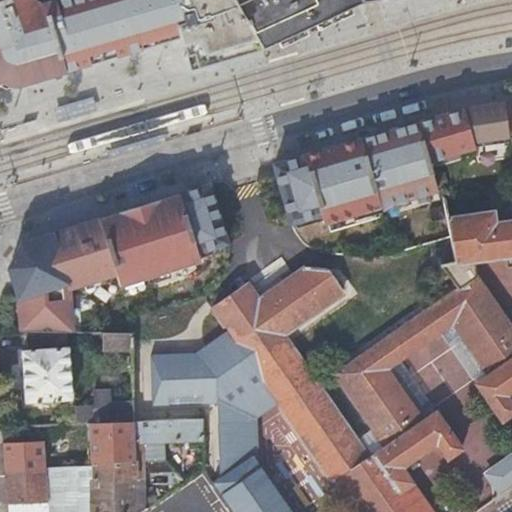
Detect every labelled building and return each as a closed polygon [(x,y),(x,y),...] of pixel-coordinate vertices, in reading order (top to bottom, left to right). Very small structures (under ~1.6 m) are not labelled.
[(250,29),(232,0),(66,0),(43,7),(35,4),(33,0),(0,0),(0,72),(15,82),(18,89),(180,36),(189,68),(262,51),(250,29)] [(262,51),(362,1),(361,0),(232,0),(250,29),(262,51)] [(464,105),(275,165),(292,224),(321,214),(324,223),(437,187),(428,158),(474,144),(472,138),(511,133),(511,104),(511,100),(464,105)] [(26,332),(69,333),(73,333),(69,289),(117,274),(121,287),(201,262),(199,253),(228,244),(210,186),(23,244),(6,266),(20,294),(23,332),(26,332)] [(511,200),(510,193),(509,191),(491,193),(493,213),(449,219),(451,232),(456,261),(442,265),(458,288),(334,374),(373,431),(385,448),(374,456),(373,455),(369,457),(357,441),(283,334),(342,294),(327,270),(321,270),(305,269),(259,300),(248,285),(214,309),(355,511),(434,511),(402,467),(436,444),(446,458),(461,448),(436,413),(425,421),(389,369),(400,361),(441,334),(453,326),(489,376),(476,384),(501,421),(511,413),(511,406),(505,396),(511,391),(511,325),(477,276),(475,260),(511,255),(511,200)] [(441,334),(476,384),(489,376),(453,326),(441,334)] [(69,333),(26,332),(27,350),(23,350),(27,402),(73,399),(69,333)] [(106,350),(134,349),(134,334),(105,334),(106,350)] [(436,413),(400,361),(389,369),(425,421),(436,413)] [(92,423),(136,422),(135,399),(135,395),(135,389),(96,391),(97,416),(91,417),(92,423)] [(146,441),(204,439),(203,420),(136,422),(92,423),(88,423),(89,442),(92,442),(93,465),(146,461),(146,441)] [(46,471),(46,467),(44,441),(13,442),(12,426),(2,426),(4,455),(6,473),(46,471)] [(385,448),(373,431),(357,441),(369,457),(373,455),(374,456),(385,448)] [(511,450),(481,473),(497,496),(511,485),(511,450)] [(140,511),(149,507),(165,496),(163,493),(146,503),(146,464),(151,464),(152,461),(146,461),(93,465),(93,511),(140,511)] [(48,501),(46,471),(6,473),(6,486),(7,504),(17,503),(48,501)] [(18,511),(17,503),(7,504),(8,511),(18,511)]
